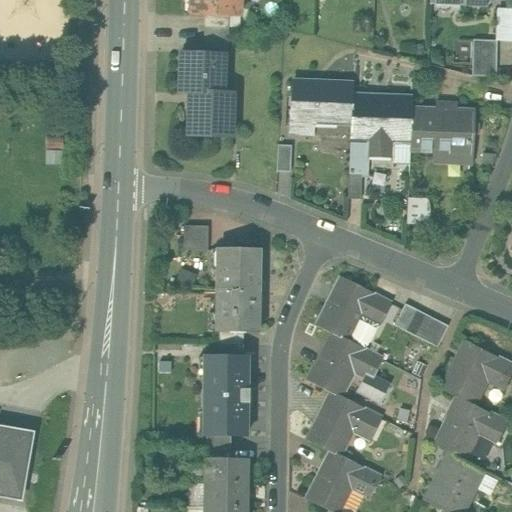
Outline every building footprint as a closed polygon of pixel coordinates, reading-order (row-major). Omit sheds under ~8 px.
[(193,0),(193,14),(205,14),(229,15),(239,15),(239,0),(193,0)] [(511,10),(498,10),(496,41),(511,41),(511,10)] [(229,15),(205,14),(204,27),(228,28),(228,27),(229,15)] [(228,28),(204,27),(203,53),(224,54),(224,55),(227,55),(228,28)] [(496,41),(472,40),(472,52),(496,53),(496,41)] [(203,53),(181,52),(179,92),(188,92),(186,136),(230,138),(232,92),(222,92),(224,55),(224,54),(203,53)] [(496,53),(472,52),(472,64),(496,64),(496,53)] [(496,64),(472,64),(471,76),(495,77),(496,64)] [(352,83),(293,80),(291,133),(313,134),(314,118),(351,120),(352,95),(352,83)] [(412,98),(352,95),(351,120),(350,136),(368,136),(368,155),(390,156),(390,141),(410,142),(411,110),(412,98)] [(437,111),(411,110),(410,142),(409,152),(437,154),(437,155),(468,156),(467,170),(469,170),(470,134),(472,134),(474,112),(447,111),(447,106),(438,106),(437,111)] [(291,146),(278,146),(276,172),(290,172),(291,146)] [(362,174),(349,174),(348,199),(360,200),(362,174)] [(427,199),(407,198),(406,224),(426,225),(427,199)] [(207,227),(184,227),(183,251),(207,251),(207,227)] [(259,250),(216,250),(215,292),(259,293),(260,281),(258,281),(259,250)] [(373,295),(340,279),(316,326),(332,334),(364,350),(377,325),(380,326),(391,304),(373,295)] [(259,293),(215,292),(215,332),(219,333),(243,333),(257,333),(258,304),(259,304),(259,293)] [(416,310),(405,305),(395,325),(405,331),(416,310)] [(427,316),(416,310),(405,331),(416,336),(427,316)] [(427,316),(416,336),(427,342),(437,321),(427,316)] [(437,321),(427,342),(438,347),(448,326),(437,321)] [(243,333),(219,333),(218,344),(243,345),(243,333)] [(364,350),(332,334),(308,382),(331,393),(340,398),(353,372),(364,377),(356,392),(379,404),(390,385),(374,377),(382,360),(364,350),(364,351),(364,350)] [(511,378),(511,365),(467,343),(443,390),(459,398),(476,407),(488,381),(506,390),(511,378)] [(243,345),(218,344),(218,357),(243,357),(243,345)] [(218,357),(204,357),(203,396),(247,397),(247,391),(246,391),(246,357),(243,357),(218,357)] [(340,398),(331,393),(307,441),(330,453),(339,457),(352,431),(370,440),(381,418),(340,398)] [(247,397),(203,396),(203,436),(206,437),(230,437),(245,437),(246,403),(247,403),(247,397)] [(476,407),(459,398),(435,446),(451,454),(467,462),(480,436),(498,445),(509,424),(476,407)] [(34,432),(0,426),(0,498),(19,502),(34,432)] [(230,437),(206,437),(206,448),(230,448),(230,437)] [(206,448),(205,448),(205,460),(230,460),(230,448),(206,448)] [(339,457),(330,453),(306,500),(328,511),(329,511),(340,511),(351,491),(369,499),(380,478),(339,457)] [(467,462),(451,454),(427,501),(445,511),(447,511),(464,511),(485,471),(467,462)] [(230,460),(205,460),(205,484),(245,485),(245,461),(230,460)] [(245,485),(205,484),(204,508),(244,508),(245,485)]
